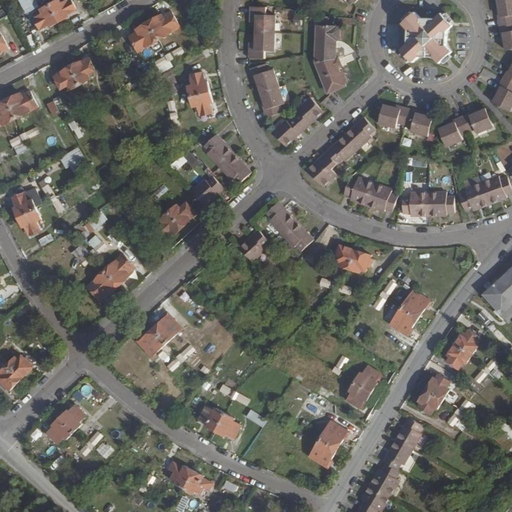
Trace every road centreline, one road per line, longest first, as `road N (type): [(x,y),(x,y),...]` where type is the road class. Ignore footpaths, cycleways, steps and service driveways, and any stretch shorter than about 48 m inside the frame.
road 1 (residential): [(511,229),(445,319),(329,505)]
road 2 (residential): [(81,352),(155,419),(206,452),(329,505)]
road 3 (residential): [(81,352),(279,175)]
road 4 (residential): [(279,175),(341,221),(388,235),(440,240),(511,224)]
road 5 (residential): [(229,0),(226,53),(237,102),(279,175)]
road 6 (residential): [(387,77),(427,95),(467,79),(485,32),(471,0)]
road 7 (residential): [(0,80),(142,0)]
road 8 (residential): [(0,229),(81,352)]
road 9 (residential): [(279,175),(387,77)]
road 10 (residential): [(0,441),(81,352)]
